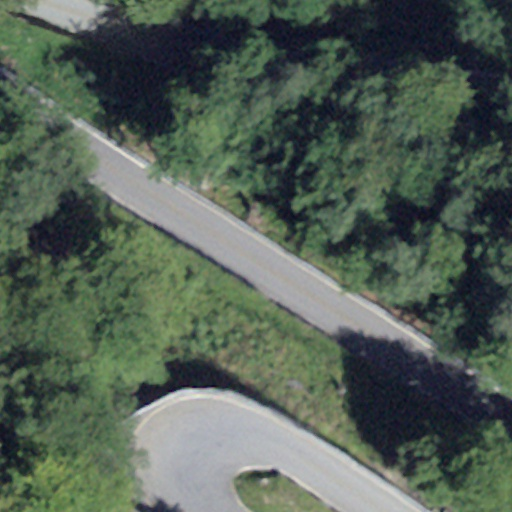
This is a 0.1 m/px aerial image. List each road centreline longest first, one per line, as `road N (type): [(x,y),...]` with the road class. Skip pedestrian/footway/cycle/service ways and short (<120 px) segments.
road 1 (unclassified): [(511,430),(0,102)]
road 2 (unclassified): [(68,0),(163,32),(511,108)]
road 3 (unclassified): [(209,511),(193,500),(179,468),(188,445),(226,430),(279,443),(386,511)]
